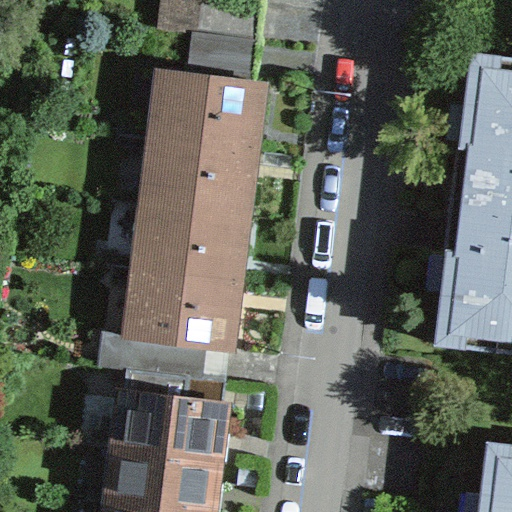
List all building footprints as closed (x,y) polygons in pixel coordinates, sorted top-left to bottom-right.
[(227,0),(202,0),(198,31),(259,38),(263,3),(260,3),(260,4),(227,0)] [(188,73),(168,70),(159,138),(255,150),(256,141),(263,83),(253,81),(259,38),(198,31),(193,30),(188,73)] [(462,139),(458,139),(443,254),(447,255),(438,327),(436,341),(511,350),(511,57),(472,52),(462,139)] [(255,150),(159,138),(151,203),(247,215),(248,206),(255,150)] [(247,215),(151,203),(143,269),(238,281),(240,272),(247,215)] [(134,336),(141,337),(137,367),(200,375),(203,345),(230,348),(231,339),(238,281),(143,269),(134,336)] [(226,378),(200,375),(137,367),(127,366),(127,367),(117,448),(216,460),(217,456),(226,378)] [(479,511),(511,511),(511,443),(488,441),(479,511)] [(216,460),(117,448),(111,498),(210,510),(210,506),(216,460)] [(111,498),(108,511),(209,511),(210,510),(111,498)]
